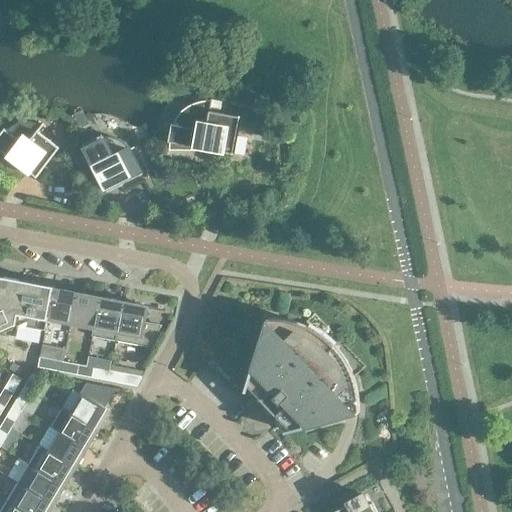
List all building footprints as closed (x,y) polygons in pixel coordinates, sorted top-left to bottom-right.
[(211,112),(213,100),(212,100),(211,102),(203,102),(196,104),(189,108),(183,112),(178,118),(174,125),(172,125),(168,143),(171,143),(171,150),(202,151),(202,149),(233,155),(240,118),(211,112)] [(37,179),(60,149),(38,132),(44,125),(43,124),(41,127),(34,123),(27,122),(19,123),(12,126),(7,131),(5,129),(0,135),(0,158),(13,165),(15,162),(37,179)] [(142,175),(130,151),(135,148),(135,147),(131,149),(126,143),(119,139),(111,138),(103,138),(102,136),(84,145),(85,148),(81,151),(93,168),(95,167),(108,193),(142,175)] [(160,167),(152,151),(142,157),(141,157),(149,173),(160,167)] [(187,178),(161,193),(168,204),(194,189),(187,178)] [(135,210),(157,200),(147,179),(125,189),(135,210)] [(0,333),(1,332),(15,326),(19,327),(45,332),(53,287),(28,283),(0,277),(0,333)] [(54,288),(53,287),(45,332),(48,321),(71,325),(77,294),(54,289),(54,288)] [(100,298),(77,294),(71,325),(94,330),(100,298)] [(124,302),(100,298),(94,330),(117,334),(116,341),(124,302)] [(148,307),(124,302),(116,341),(148,347),(148,348),(160,328),(145,325),(148,307)] [(309,328),(303,326),(295,323),(289,321),(286,321),(283,320),(277,319),(274,319),(268,319),(247,387),(249,388),(290,430),(291,433),(359,413),(360,408),(359,405),(359,399),(358,396),(358,393),(357,387),(356,384),(354,379),(352,373),(349,368),(346,362),(343,357),(341,355),(337,350),(333,346),(329,341),(324,338),(322,336),(317,332),(309,328)] [(61,372),(63,362),(47,359),(45,369),(61,372)] [(63,362),(61,372),(78,376),(80,365),(63,362)] [(109,382),(111,371),(94,368),(92,378),(109,382)] [(111,371),(109,382),(126,385),(128,375),(111,371)] [(41,379),(32,374),(25,387),(34,392),(41,379)] [(5,389),(14,394),(22,380),(13,375),(5,389)] [(82,396),(71,414),(99,431),(111,411),(104,408),(116,389),(86,383),(80,394),(82,396)] [(14,405),(23,410),(30,398),(21,393),(14,405)] [(23,410),(14,405),(7,417),(15,423),(23,410)] [(88,449),(99,431),(71,414),(62,409),(51,427),(60,433),(88,449)] [(0,446),(1,447),(8,435),(0,430),(0,446)] [(17,431),(12,443),(26,450),(32,438),(17,431)] [(60,433),(49,451),(77,468),(88,449),(60,433)] [(66,486),(77,468),(49,451),(41,446),(30,465),(66,486)] [(55,505),(66,486),(30,465),(19,483),(55,505)] [(24,511),(50,511),(55,505),(19,483),(7,502),(24,511)] [(341,491),(325,498),(330,511),(332,511),(347,506),(341,491)] [(377,511),(373,504),(370,505),(365,495),(336,511),(377,511)] [(24,511),(7,502),(1,511),(24,511)] [(102,511),(117,511),(120,508),(108,502),(102,511)]
